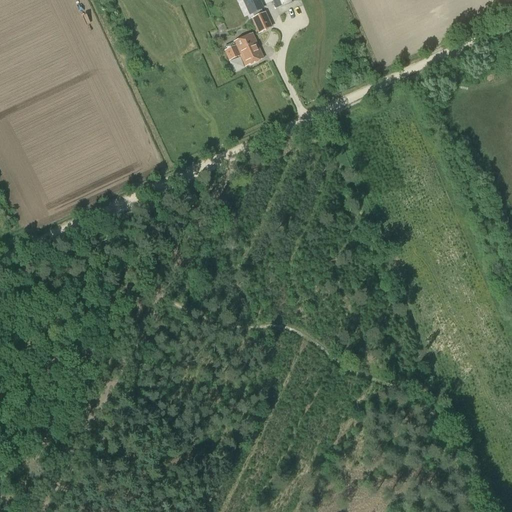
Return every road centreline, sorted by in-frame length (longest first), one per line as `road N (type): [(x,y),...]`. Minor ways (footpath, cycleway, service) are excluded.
road 1 (track): [(0,259),(511,25)]
road 2 (track): [(233,159),(41,511)]
